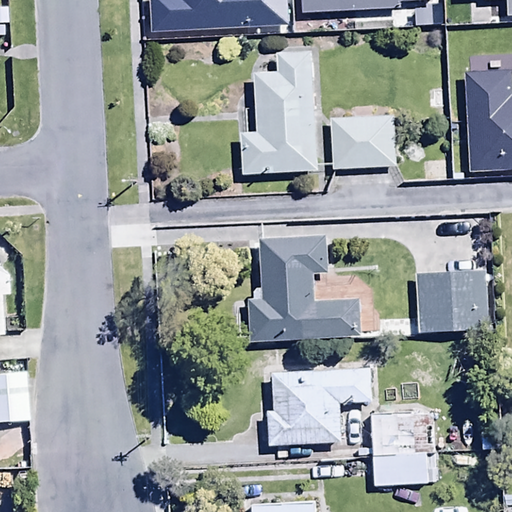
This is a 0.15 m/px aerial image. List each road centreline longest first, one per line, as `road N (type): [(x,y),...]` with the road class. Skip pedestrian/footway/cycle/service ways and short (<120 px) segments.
road 1 (residential): [(68,168),(110,511)]
road 2 (residential): [(60,0),(68,168)]
